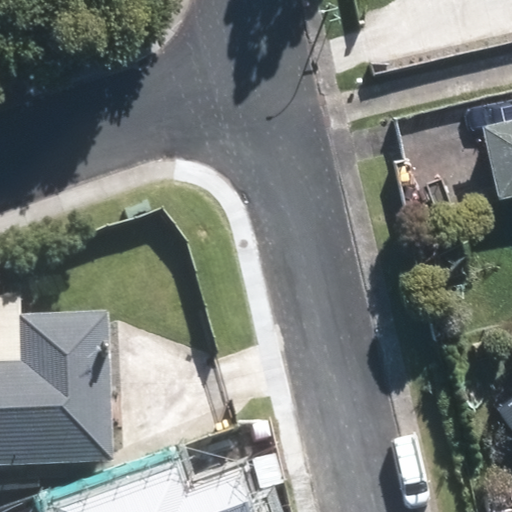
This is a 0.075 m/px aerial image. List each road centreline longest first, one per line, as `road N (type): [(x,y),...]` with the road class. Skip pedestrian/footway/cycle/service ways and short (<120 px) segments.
road 1 (residential): [(372,511),(258,74)]
road 2 (residential): [(258,74),(0,163)]
